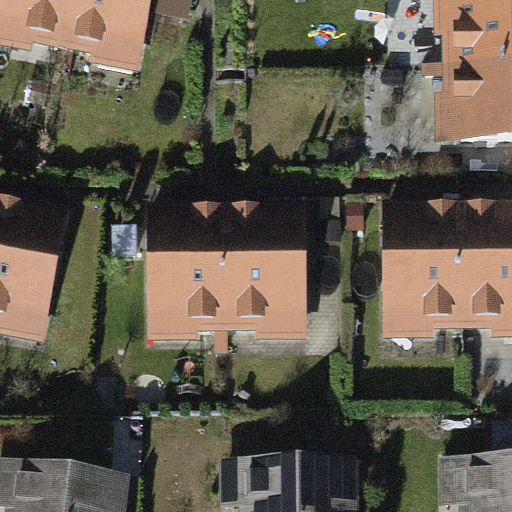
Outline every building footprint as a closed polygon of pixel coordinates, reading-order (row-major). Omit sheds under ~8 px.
[(75,0),(0,0),(0,41),(65,53),(75,0)] [(153,0),(75,0),(65,53),(141,67),(153,0)] [(511,0),(438,0),(439,67),(511,66),(511,0)] [(511,66),(439,67),(439,148),(511,148),(511,66)] [(66,213),(0,202),(0,334),(44,344),(66,213)] [(231,215),(155,215),(155,340),(232,340),(231,215)] [(301,215),(231,215),(232,340),(303,339),(301,215)] [(511,218),(470,219),(471,337),(511,337),(511,218)] [(470,219),(397,219),(398,338),(471,337),(470,219)] [(131,511),(135,481),(0,464),(0,511),(131,511)] [(511,511),(511,464),(444,465),(444,511),(511,511)] [(363,511),(364,469),(227,468),(226,511),(363,511)]
